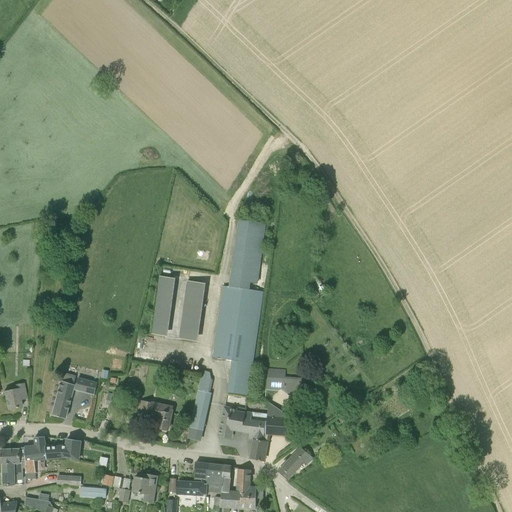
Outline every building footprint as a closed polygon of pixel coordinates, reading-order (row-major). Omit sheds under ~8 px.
[(263,292),(249,290),(250,283),(257,284),(266,224),(238,220),(229,287),(223,286),(213,358),(233,360),(229,393),(248,396),(263,292)] [(208,261),(209,251),(199,251),(199,260),(208,261)] [(57,255),(53,263),(59,266),(63,258),(57,255)] [(168,337),(176,279),(159,276),(152,334),(168,337)] [(328,293),(318,280),(315,276),(312,279),(314,283),(310,286),(313,290),(308,294),(315,302),(328,293)] [(198,342),(206,283),(187,281),(179,339),(198,342)] [(201,437),(212,380),(211,380),(210,372),(201,370),(197,390),(190,420),(188,432),(188,439),(200,441),(201,437)] [(65,419),(73,392),(73,391),(74,385),(76,378),(64,374),(62,381),(52,415),(65,419)] [(267,375),(266,391),(278,391),(281,390),(288,395),(302,396),(304,378),(286,377),(267,375)] [(95,395),(98,383),(78,378),(75,390),(95,395)] [(13,385),(14,389),(4,391),(8,410),(21,407),(20,400),(26,399),(24,389),(23,383),(13,385)] [(172,408),(144,402),(139,401),(137,414),(147,417),(148,413),(160,415),(157,429),(167,431),(169,421),(172,408)] [(241,431),(245,409),(236,407),(236,409),(225,407),(221,426),(219,435),(231,438),(233,430),(241,431)] [(290,435),(292,418),(282,417),(283,412),(275,407),(273,410),(272,415),(268,415),(267,415),(263,442),(253,440),(253,443),(250,459),(263,461),(267,442),(268,442),(269,434),(275,434),(276,430),(279,433),(283,431),(283,435),(290,435)] [(263,442),(267,415),(246,411),(246,409),(245,409),(241,431),(250,433),(249,436),(254,437),(253,440),(263,442)] [(349,418),(345,413),(340,417),(339,418),(343,423),(344,422),(349,418)] [(326,432),(312,440),(316,446),(330,438),(326,432)] [(25,447),(26,469),(26,479),(36,479),(36,460),(46,460),(45,448),(46,448),(44,437),(35,438),(36,446),(25,447)] [(78,459),(80,451),(81,441),(67,439),(66,447),(62,446),(46,448),(45,448),(46,460),(48,460),(48,459),(58,459),(78,459)] [(23,469),(26,469),(25,447),(19,447),(19,450),(0,451),(1,464),(2,463),(2,464),(23,463),(23,469)] [(295,472),(304,462),(308,465),(313,459),(300,448),(285,464),(279,472),(288,479),(295,472)] [(107,468),(109,460),(101,458),(99,466),(107,468)] [(2,464),(3,486),(15,485),(14,480),(23,480),(23,469),(23,463),(2,464)] [(206,484),(208,464),(196,463),(194,483),(177,482),(177,492),(177,494),(197,495),(206,495),(207,484),(206,484)] [(222,478),(223,466),(208,464),(206,484),(207,484),(223,486),(224,478),(222,478)] [(236,488),(236,491),(229,491),(230,478),(231,467),(223,466),(222,478),(224,478),(223,486),(222,497),(221,507),(221,508),(223,508),(223,511),(229,511),(230,508),(241,508),(241,489),(238,488),(236,488)] [(238,468),(238,470),(236,488),(238,488),(241,489),(241,508),(255,509),(255,499),(262,499),(262,488),(249,488),(250,471),(240,470),(240,468),(238,468)] [(153,503),(156,486),(158,476),(144,474),(144,478),(135,477),(134,487),(133,492),(144,494),(143,501),(153,503)] [(58,475),(57,486),(81,488),(81,477),(58,475)] [(113,487),(115,477),(104,475),(102,485),(113,487)] [(120,489),(122,479),(115,477),(113,488),(120,489)] [(82,487),(81,497),(106,499),(107,489),(82,487)] [(129,502),(131,491),(122,489),(119,501),(129,502)] [(221,507),(222,497),(215,496),(214,506),(221,507)] [(25,505),(42,511),(57,511),(58,510),(48,506),(50,502),(26,497),(25,505)] [(0,505),(0,498),(0,509),(1,509),(1,511),(16,511),(17,505),(13,503),(0,505)] [(168,500),(167,511),(177,511),(178,501),(168,500)]
